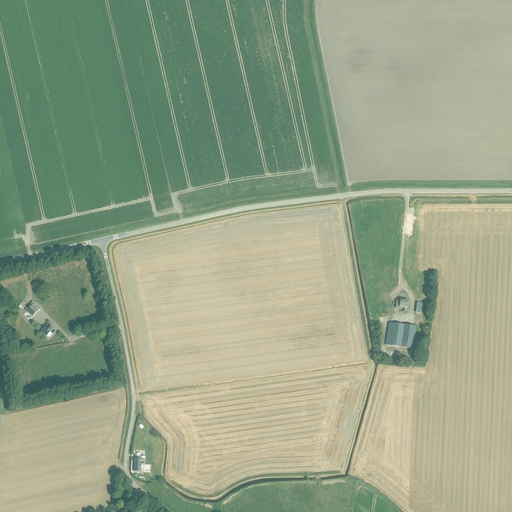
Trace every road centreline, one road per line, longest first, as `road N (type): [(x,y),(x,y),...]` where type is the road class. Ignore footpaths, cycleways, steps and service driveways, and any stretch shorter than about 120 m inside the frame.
road 1 (unclassified): [(101,241),(331,196),(511,190)]
road 2 (unclassified): [(138,492),(125,463),(131,377),(101,241)]
